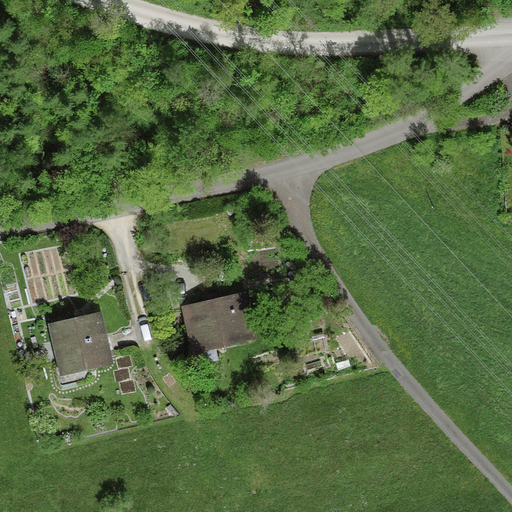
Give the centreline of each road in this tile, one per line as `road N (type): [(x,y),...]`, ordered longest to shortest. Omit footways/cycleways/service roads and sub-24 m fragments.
road 1 (unclassified): [(280,170),(312,252),(386,354),(511,490)]
road 2 (track): [(97,0),(266,39),(490,36)]
road 3 (residential): [(280,170),(464,104),(485,79),(490,36),(511,35)]
road 4 (residential): [(190,413),(148,344),(116,205)]
road 5 (residential): [(116,205),(280,170)]
